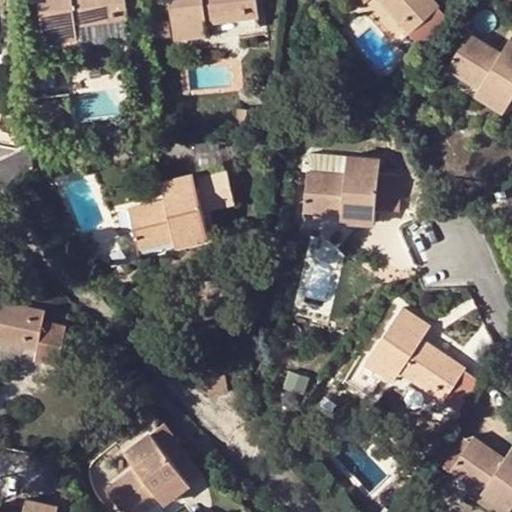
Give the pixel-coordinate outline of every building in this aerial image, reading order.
[(38,0),(43,44),(64,41),(63,30),(128,22),(125,0),(38,0)] [(168,0),(173,40),(195,38),(194,27),(206,26),(258,18),(255,0),(168,0)] [(411,32),(439,8),(431,0),(368,0),(367,1),(356,11),(362,18),(367,14),(396,47),(411,32)] [(439,8),(411,32),(422,45),(449,20),(439,8)] [(129,33),(128,22),(63,30),(64,41),(129,33)] [(207,36),(206,26),(194,27),(195,38),(207,36)] [(448,67),(480,86),(494,94),(489,101),(505,111),(511,99),(511,46),(505,58),(501,54),(468,35),(448,67)] [(505,58),(511,46),(511,40),(509,39),(501,54),(505,58)] [(37,43),(25,44),(27,66),(35,65),(39,99),(70,95),(67,67),(66,59),(39,62),(37,43)] [(74,66),(67,67),(70,95),(77,94),(74,66)] [(480,86),(476,93),(489,101),(494,94),(480,86)] [(263,114),(240,117),(241,130),(265,127),(263,114)] [(305,211),(343,214),(343,206),(357,207),(356,222),(376,223),(380,160),(347,158),(346,176),(307,173),(305,211)] [(173,200),(166,202),(130,210),(139,247),(176,239),(190,235),(192,242),(209,237),(204,214),(236,207),(229,173),(195,182),(194,176),(168,182),(173,200)] [(162,183),(166,202),(173,200),(168,182),(162,183)] [(343,221),(356,222),(357,207),(343,206),(343,214),(343,221)] [(177,246),(192,242),(190,235),(176,239),(177,246)] [(60,365),(68,330),(43,325),(45,313),(0,303),(0,341),(39,349),(36,361),(60,365)] [(401,371),(445,399),(467,366),(423,339),(431,327),(402,308),(367,361),(360,356),(344,381),(370,397),(385,373),(391,364),(401,371)] [(391,364),(385,373),(396,380),(401,371),(391,364)] [(464,412),(486,378),(467,366),(445,399),(464,412)] [(229,376),(211,379),(214,402),(233,399),(229,376)] [(180,413),(127,455),(138,469),(109,492),(125,511),(143,511),(161,498),(156,492),(168,483),(176,494),(204,472),(177,436),(190,426),(180,413)] [(217,463),(190,426),(177,436),(204,472),(217,463)] [(497,497),(493,503),(505,511),(509,511),(511,508),(511,459),(511,461),(506,457),(474,436),(470,441),(457,432),(439,459),(485,489),(497,497)] [(165,503),(176,494),(168,483),(156,492),(161,498),(165,503)] [(485,489),(480,495),(493,503),(497,497),(485,489)] [(28,500),(25,511),(32,511),(34,501),(28,500)] [(58,511),(60,505),(34,501),(32,511),(58,511)]
